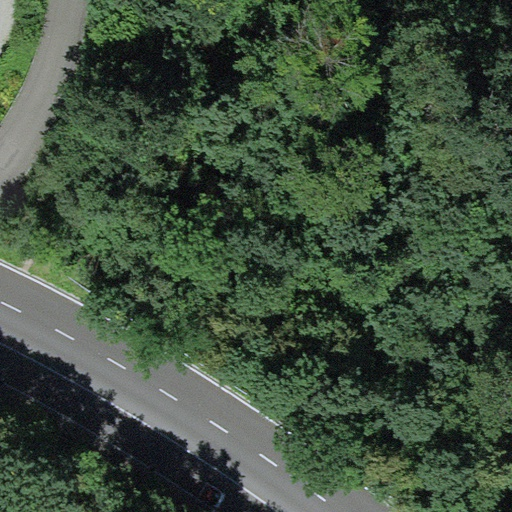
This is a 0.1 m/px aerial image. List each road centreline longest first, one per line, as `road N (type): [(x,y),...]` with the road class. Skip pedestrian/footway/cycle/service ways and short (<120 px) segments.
road 1 (secondary): [(310,511),(49,347),(0,327)]
road 2 (track): [(74,0),(64,50),(14,151)]
